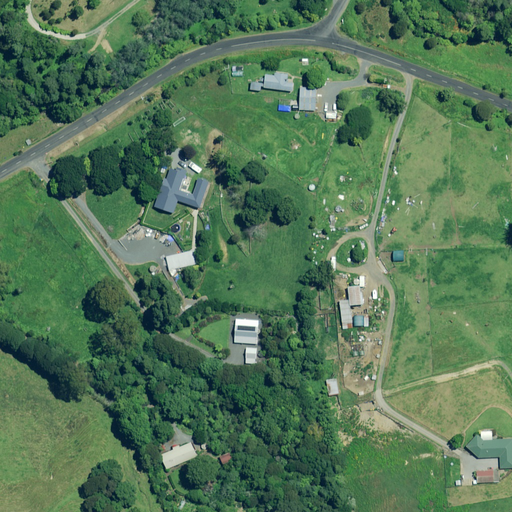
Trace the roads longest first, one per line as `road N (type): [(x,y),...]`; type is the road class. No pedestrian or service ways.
road 1 (unclassified): [(0,171),(202,53),(320,40)]
road 2 (unclassified): [(320,40),(511,107)]
road 3 (track): [(377,399),(502,363),(511,379)]
